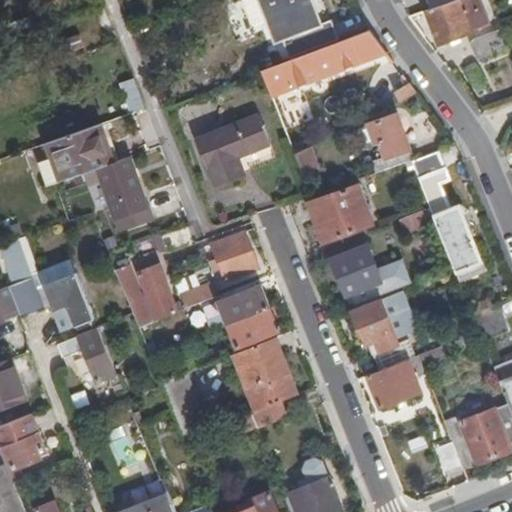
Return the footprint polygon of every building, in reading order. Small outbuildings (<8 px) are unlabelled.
[(259,0),(274,42),(284,39),(290,57),(337,39),(331,22),(321,26),(311,0),(259,0)] [(417,0),(422,12),(424,12),(454,0),(417,0)] [(478,0),(454,0),(424,12),(437,45),(489,27),(478,0)] [(385,53),(369,32),(263,71),(273,96),(385,53)] [(497,32),(470,42),(477,60),(503,50),(497,32)] [(145,108),(133,78),(119,83),(130,112),(145,108)] [(416,94),(409,84),(394,94),(402,103),(416,94)] [(373,164),(376,173),(412,160),(408,150),(410,149),(397,115),(369,126),(375,143),(380,141),(387,159),(373,164)] [(270,143),(258,116),(199,141),(217,186),(244,175),(237,157),(270,143)] [(114,162),(100,124),(46,143),(54,163),(44,166),(51,184),(77,175),(82,173),(114,162)] [(295,154),(302,173),(318,167),(310,147),(295,154)] [(431,207),(438,222),(455,266),(460,280),(486,270),(460,207),(443,214),(432,187),(448,180),(437,153),(412,160),(431,207)] [(128,157),(114,162),(82,173),(85,180),(86,182),(100,178),(111,206),(141,196),(135,178),(132,171),(128,157)] [(140,168),(132,171),(135,178),(143,176),(140,168)] [(85,180),(82,173),(77,175),(79,182),(85,180)] [(351,228),(353,233),(374,224),(359,184),(308,203),(324,244),(345,236),(343,231),(351,228)] [(145,206),(141,196),(111,206),(115,217),(124,214),(129,229),(152,221),(147,206),(145,206)] [(431,207),(402,219),(408,234),(438,222),(431,207)] [(345,236),(353,233),(351,228),(343,231),(345,236)] [(258,269),(244,232),(212,244),(222,269),(212,273),(217,285),(258,269)] [(18,239),(0,245),(0,246),(14,285),(32,279),(31,277),(18,239)] [(351,295),(356,305),(413,282),(403,258),(378,268),(368,243),(332,258),(347,296),(351,295)] [(137,269),(157,320),(177,313),(158,262),(137,269)] [(131,266),(116,271),(133,313),(140,328),(146,325),(144,320),(151,318),(131,266)] [(32,279),(14,285),(8,286),(19,314),(21,320),(52,308),(62,332),(74,327),(93,320),(74,274),(52,283),(47,273),(32,279)] [(184,310),(220,295),(218,291),(213,292),(209,284),(178,296),(184,310)] [(211,320),(214,329),(221,326),(228,324),(270,307),(261,285),(219,302),(224,315),(211,320)] [(19,314),(8,286),(0,289),(0,321),(3,321),(2,319),(19,314)] [(371,344),(381,370),(418,355),(411,338),(399,343),(381,300),(352,311),(366,346),(371,344)] [(500,304),(474,315),(486,342),(510,331),(500,304)] [(279,331),(270,307),(228,324),(231,333),(237,348),(279,331)] [(95,324),(93,320),(74,327),(76,331),(95,324)] [(228,324),(221,326),(225,335),(231,333),(228,324)] [(97,329),(58,345),(63,358),(84,350),(86,356),(75,361),(80,374),(91,369),(97,383),(109,379),(115,395),(122,392),(97,329)] [(281,400),(299,393),(277,336),(234,354),(257,410),(281,400)] [(418,355),(423,367),(446,358),(441,346),(418,355)] [(187,362),(190,371),(226,357),(221,348),(187,362)] [(381,370),(367,375),(380,408),(421,392),(417,378),(425,375),(423,367),(418,355),(381,370)] [(15,371),(11,358),(0,362),(5,374),(15,371)] [(509,403),(511,410),(511,359),(494,366),(509,403)] [(0,362),(0,361),(0,410),(15,405),(11,394),(22,389),(15,371),(5,374),(0,362)] [(161,382),(163,386),(185,440),(191,437),(211,429),(187,372),(161,382)] [(11,394),(15,405),(26,401),(22,389),(11,394)] [(252,413),(257,428),(287,415),(281,400),(257,410),(252,413)] [(452,442),(462,468),(477,462),(479,464),(511,451),(508,445),(511,443),(511,410),(509,403),(462,422),(460,418),(445,424),(452,442)] [(228,440),(257,428),(252,413),(222,425),(228,440)] [(0,426),(0,449),(7,465),(13,483),(24,478),(19,466),(42,457),(40,452),(45,450),(30,414),(0,426)] [(448,474),(462,468),(452,442),(438,447),(448,474)] [(0,467),(0,511),(25,511),(13,483),(7,465),(0,467)] [(328,472),(292,486),(293,492),(290,494),(296,511),(339,511),(343,511),(328,472)] [(278,511),(270,492),(249,500),(252,509),(243,511),(278,511)] [(175,511),(168,494),(121,511),(175,511)] [(243,511),(252,509),(249,500),(235,506),(237,511),(243,511)] [(36,511),(59,511),(55,501),(36,509),(36,511)]
